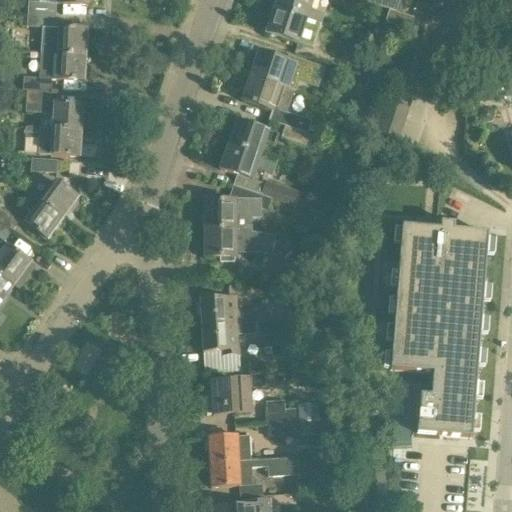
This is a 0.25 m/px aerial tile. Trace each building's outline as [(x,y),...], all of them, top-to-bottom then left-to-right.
[(28,5),(27,15),(55,17),(56,7),(59,7),(60,6),(87,7),(87,4),(92,2),(91,0),(46,0),(47,6),(28,5)] [(275,0),(272,10),(306,21),(319,26),(323,15),(309,10),(312,0),(275,0)] [(398,0),(359,0),(359,1),(395,13),(399,0),(398,0)] [(420,0),(420,3),(442,10),(445,0),(420,0)] [(509,0),(484,1),(485,13),(510,13),(509,0)] [(420,3),(416,14),(438,21),(442,10),(420,3)] [(272,10),(264,35),(297,46),(306,21),(272,10)] [(390,12),(386,25),(409,32),(413,19),(390,12)] [(416,14),(412,26),(434,33),(438,21),(416,14)] [(22,18),(21,30),(54,32),(55,17),(27,15),(27,19),(22,18)] [(506,22),(481,23),(482,36),(507,35),(506,22)] [(412,26),(408,37),(430,45),(434,33),(412,26)] [(48,35),(47,55),(84,57),(86,31),(58,29),(58,35),(49,35),(48,35)] [(408,37),(404,50),(426,57),(430,45),(408,37)] [(404,50),(400,61),(422,69),(426,57),(404,50)] [(258,53),(249,78),(293,93),(297,82),(283,77),(286,67),(311,75),(315,63),(290,55),(287,63),(258,53)] [(23,78),(22,91),(26,91),(50,93),(51,83),(51,81),(82,83),(84,57),(47,55),(41,54),(39,79),(23,78)] [(370,55),(363,78),(390,87),(398,64),(370,55)] [(400,61),(396,73),(418,80),(422,69),(400,61)] [(396,73),(392,85),(414,92),(418,80),(396,73)] [(249,78),(241,103),(271,113),(268,122),(284,128),(304,134),(308,122),(285,114),(293,93),(249,78)] [(392,85),(388,96),(410,103),(414,92),(392,85)] [(26,91),(25,114),(53,115),(52,131),(79,133),(81,107),(50,105),(50,93),(26,91)] [(495,91),(470,92),(470,104),(495,103),(495,91)] [(388,96),(384,107),(407,115),(410,103),(388,96)] [(384,107),(380,119),(403,127),(407,115),(384,107)] [(480,117),(481,122),(485,125),(490,123),(493,119),(492,114),(488,111),(482,112),(480,117)] [(380,119),(376,131),(398,139),(403,127),(380,119)] [(235,122),(227,147),(259,157),(264,144),(273,147),(276,136),(235,122)] [(24,128),(24,139),(40,139),(41,129),(24,128)] [(284,128),(280,140),(307,149),(311,137),(304,134),(284,128)] [(52,131),(50,157),(77,159),(79,133),(52,131)] [(376,131),(372,143),(394,151),(398,139),(376,131)] [(372,143),(368,155),(390,162),(394,151),(372,143)] [(236,178),(233,186),(261,196),(264,185),(262,185),(265,176),(270,178),(275,163),(259,157),(227,147),(218,172),(236,178)] [(43,174),(56,175),(57,162),(44,161),(30,161),(30,173),(43,174)] [(55,183),(39,204),(62,221),(77,200),(55,183)] [(264,185),(261,196),(302,210),(306,197),(265,183),(264,185)] [(265,213),(270,199),(261,196),(233,186),(228,204),(203,203),(202,204),(203,204),(203,231),(233,231),(248,234),(249,219),(259,219),(259,210),(265,213)] [(30,197),(22,208),(31,215),(24,225),(47,242),(62,221),(39,204),(30,197)] [(0,208),(0,223),(12,232),(19,222),(0,208)] [(12,232),(0,223),(0,239),(4,243),(12,232)] [(202,258),(202,259),(217,260),(218,265),(231,265),(231,257),(269,258),(273,238),(248,234),(233,231),(203,231),(203,258),(202,258)] [(430,250),(394,247),(383,386),(423,389),(421,411),(411,411),(408,447),(461,451),(476,253),(443,250),(443,245),(430,244),(430,250)] [(0,255),(0,277),(13,288),(18,291),(26,280),(21,277),(30,264),(7,246),(0,255)] [(306,260),(283,262),(284,276),(307,275),(306,260)] [(0,305),(13,288),(0,277),(0,305)] [(213,299),(198,300),(200,328),(254,325),(277,324),(276,308),(253,309),(253,314),(234,315),(234,300),(213,302),(213,299)] [(254,325),(200,328),(201,355),(202,355),(221,353),(221,357),(237,356),(236,337),(255,336),(254,325)] [(344,349),(304,351),(305,369),(345,367),(344,349)] [(210,400),(204,400),(205,418),(211,417),(211,418),(250,416),(249,391),(264,390),(263,378),(232,380),(233,384),(209,385),(210,400)] [(319,422),(318,405),(266,408),(267,425),(319,422)] [(319,423),(319,422),(267,425),(267,440),(300,438),(300,433),(309,432),(308,424),(319,423)] [(248,437),(207,440),(208,465),(250,462),(248,437)] [(250,462),(208,465),(210,490),(251,487),(250,462)] [(261,464),(262,490),(299,488),(299,463),(261,464)] [(384,490),(383,474),(365,475),(366,491),(384,490)] [(385,511),(384,490),(366,491),(367,511),(385,511)] [(242,509),(212,511),(211,511),(269,511),(269,503),(242,504),(242,509)]
